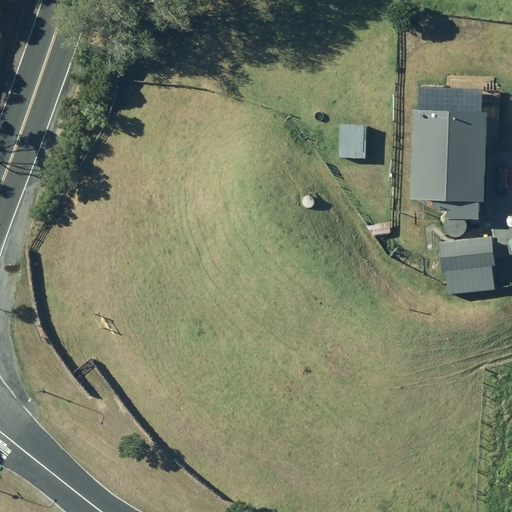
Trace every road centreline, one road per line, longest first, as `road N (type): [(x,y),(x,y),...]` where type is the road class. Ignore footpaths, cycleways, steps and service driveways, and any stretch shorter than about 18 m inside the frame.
road 1 (tertiary): [(67,0),(0,186)]
road 2 (unclassified): [(0,433),(104,511)]
